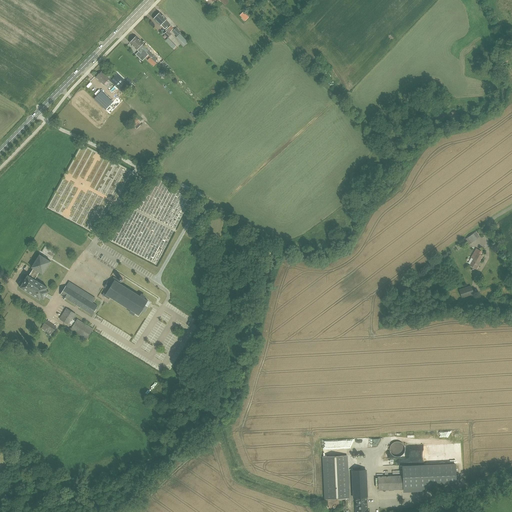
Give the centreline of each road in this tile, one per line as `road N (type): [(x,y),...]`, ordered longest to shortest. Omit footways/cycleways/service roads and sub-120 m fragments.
road 1 (unknown): [(35,112),(197,193),(201,205),(157,285)]
road 2 (secondary): [(0,148),(146,0)]
